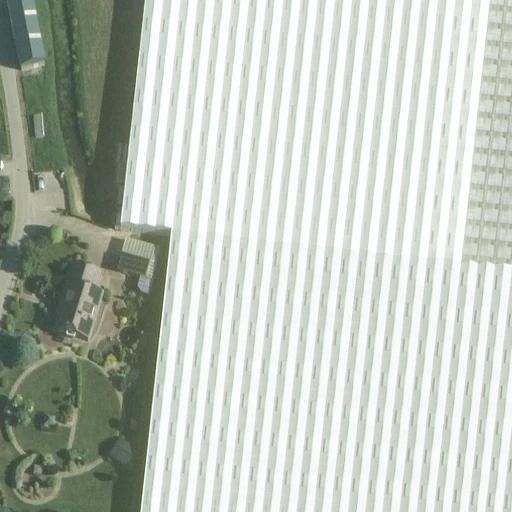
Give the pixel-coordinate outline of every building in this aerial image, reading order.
[(19,73),(44,68),(30,0),(14,0),(5,2),(19,73)] [(511,511),(511,0),(144,0),(119,232),(170,238),(140,511),(511,511)] [(145,281),(150,266),(121,257),(116,273),(145,281)] [(56,318),(52,333),(55,334),(88,343),(101,297),(96,295),(102,276),(70,267),(64,287),(54,318),(56,318)] [(127,447),(116,463),(126,470),(137,455),(127,447)] [(33,478),(40,478),(41,470),(33,469),(33,478)]
